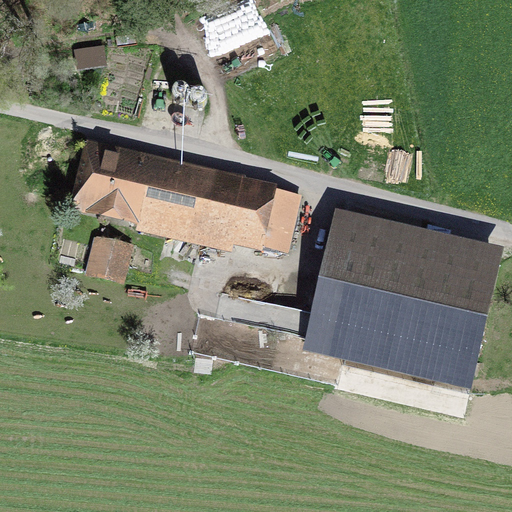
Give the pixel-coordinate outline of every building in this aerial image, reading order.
[(224,77),(280,59),(271,30),(215,49),(224,77)] [(102,49),(77,52),(79,70),(104,66),(102,49)] [(232,240),(283,252),(296,197),(244,185),(243,189),(93,155),(82,201),(233,237),(232,240)] [(467,376),(493,263),(339,227),(319,316),(296,311),(291,335),(467,376)] [(128,251),(97,244),(90,275),(121,282),(128,251)]
